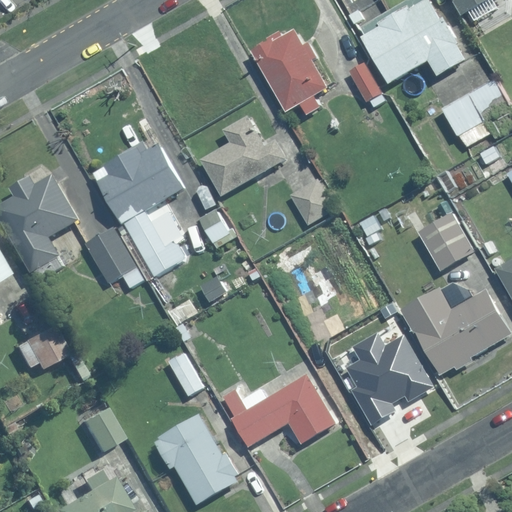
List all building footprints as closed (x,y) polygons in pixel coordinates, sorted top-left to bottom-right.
[(364,36),(366,40),(392,85),(433,61),(441,74),(468,59),(434,0),(431,0),(414,10),(411,6),(382,22),(384,25),(364,36)] [(455,0),(465,17),(496,0),(455,0)] [(254,51),(257,57),(290,112),(303,104),(309,115),(324,106),(317,95),(331,87),(315,60),(319,57),(310,43),(307,45),(298,29),(288,35),(286,32),(254,51)] [(351,71),(352,73),(370,103),(386,94),(368,62),(351,71)] [(511,107),(496,80),(492,83),(446,110),(462,136),(463,135),(470,147),(511,122),(511,107)] [(224,195),(277,165),(289,158),(280,141),(269,147),(252,117),(228,130),(235,143),(205,160),(224,195)] [(488,166),(491,164),(507,156),(501,144),(482,154),(488,166)] [(126,224),(127,223),(186,188),(161,147),(147,155),(141,146),(96,174),(126,224)] [(45,281),(68,268),(70,267),(62,251),(55,238),(83,223),(57,176),(41,185),(36,177),(14,189),(19,199),(0,209),(5,218),(36,274),(40,272),(45,281)] [(294,195),(296,198),(318,237),(310,241),(321,260),(360,238),(348,217),(341,221),(319,181),(294,195)] [(130,224),(132,229),(158,278),(190,261),(180,243),(169,248),(151,213),(130,224)] [(456,213),(422,232),(445,271),(478,252),(456,213)] [(217,244),(218,244),(235,233),(222,214),(205,225),(217,244)] [(90,245),(91,247),(112,284),(127,276),(135,289),(148,281),(118,229),(90,245)] [(511,262),(500,269),(501,270),(511,290),(511,262)] [(212,302),(215,300),(231,291),(221,273),(202,284),(212,302)] [(418,335),(421,334),(444,374),(511,335),(511,326),(492,291),(457,311),(444,288),(404,311),(418,335)] [(48,367),(63,359),(72,353),(65,343),(54,325),(53,326),(18,348),(30,367),(37,363),(42,371),(48,367)] [(189,353),(173,362),(192,396),(208,388),(189,353)] [(239,389),(224,399),(243,432),(252,446),(291,422),(306,446),(341,425),(309,373),(272,396),(267,388),(246,400),(239,389)] [(105,409),(84,422),(101,451),(123,438),(105,409)] [(228,456),(226,453),(202,414),(158,442),(175,470),(180,467),(203,505),(240,482),(236,476),(241,472),(230,455),(228,456)] [(123,511),(131,507),(111,477),(103,481),(96,469),(81,478),(88,490),(54,511),(123,511)]
